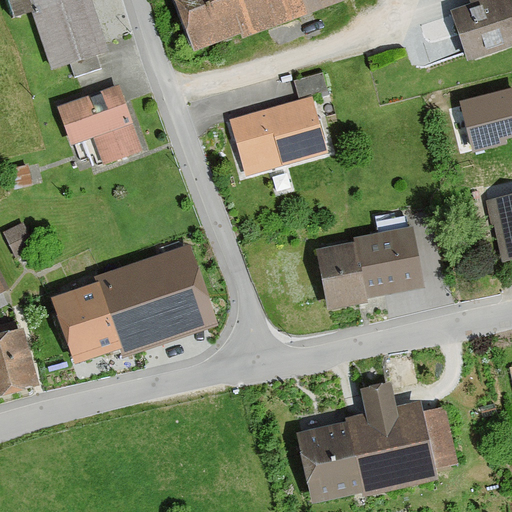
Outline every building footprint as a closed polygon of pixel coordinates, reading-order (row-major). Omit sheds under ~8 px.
[(109,57),(91,0),(10,0),(18,25),(34,21),(51,75),(109,57)] [(366,0),(179,0),(201,60),(366,0)] [(511,0),(478,0),(479,0),(470,3),(472,10),(457,15),(472,65),(511,53),(511,0)] [(321,78),(293,87),(298,103),(326,95),(321,78)] [(511,136),(511,89),(461,102),(473,151),(507,143),(506,138),(511,136)] [(144,156),(121,93),(59,115),(73,152),(90,146),(100,172),(144,156)] [(331,161),(316,105),(233,127),(247,183),(331,161)] [(511,193),(488,199),(503,266),(511,264),(511,193)] [(5,230),(16,257),(35,249),(24,222),(5,230)] [(409,233),(300,257),(313,314),(422,289),(409,233)] [(197,259),(62,303),(85,373),(220,330),(197,259)] [(23,328),(0,334),(0,396),(39,385),(23,328)] [(350,418),(274,433),(287,505),(452,474),(439,406),(381,417),(375,385),(345,391),(350,418)]
